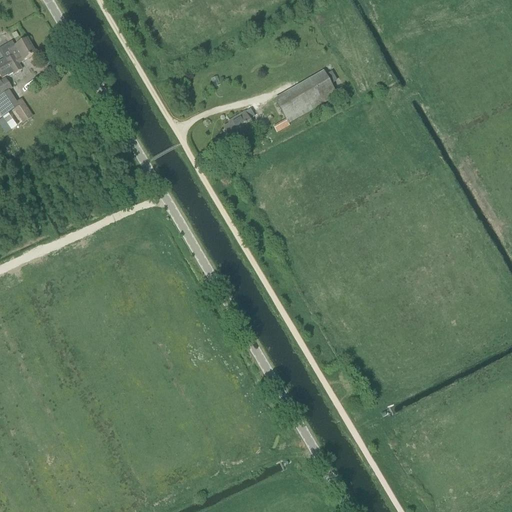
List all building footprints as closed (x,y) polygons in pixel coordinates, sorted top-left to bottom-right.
[(35,54),(26,40),(11,49),(9,47),(1,51),(6,60),(0,64),(0,63),(0,72),(1,73),(3,74),(4,75),(6,74),(7,76),(12,73),(13,75),(22,70),(18,64),(35,54)] [(274,101),(288,125),(338,96),(324,72),(274,101)] [(216,77),(211,80),(214,89),(220,86),(216,77)] [(2,81),(0,82),(0,119),(9,113),(17,126),(31,117),(21,101),(18,102),(10,91),(13,89),(6,78),(5,79),(2,81)] [(224,129),(232,144),(255,130),(249,121),(253,118),(249,112),(245,114),(233,121),(234,123),(224,129)]
